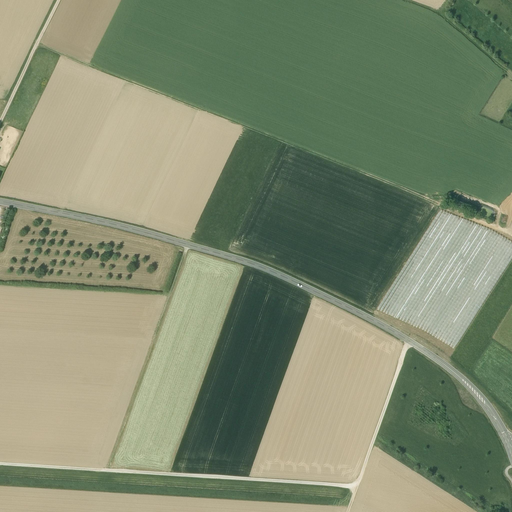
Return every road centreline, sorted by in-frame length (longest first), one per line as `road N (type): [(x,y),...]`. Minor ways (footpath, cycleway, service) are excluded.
road 1 (tertiary): [(507,442),(455,373),(301,284),(140,231),(0,201)]
road 2 (track): [(35,47),(496,228)]
road 3 (track): [(356,486),(0,464)]
road 4 (track): [(107,470),(188,245)]
road 5 (track): [(347,511),(408,340)]
road 6 (track): [(0,122),(59,0)]
